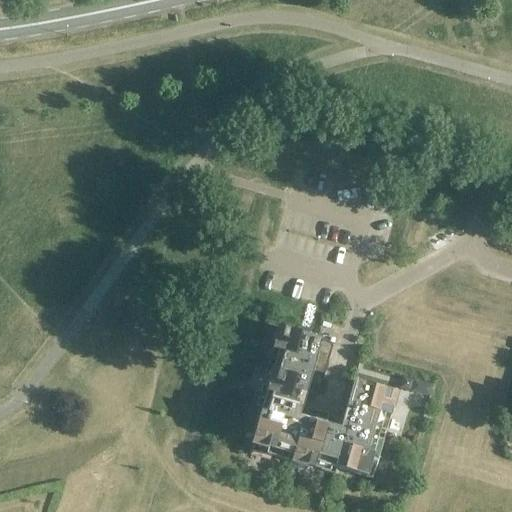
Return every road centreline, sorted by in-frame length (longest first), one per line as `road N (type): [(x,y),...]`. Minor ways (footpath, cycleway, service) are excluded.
road 1 (residential): [(342,356),(358,303),(452,255)]
road 2 (secondary): [(156,0),(0,28)]
